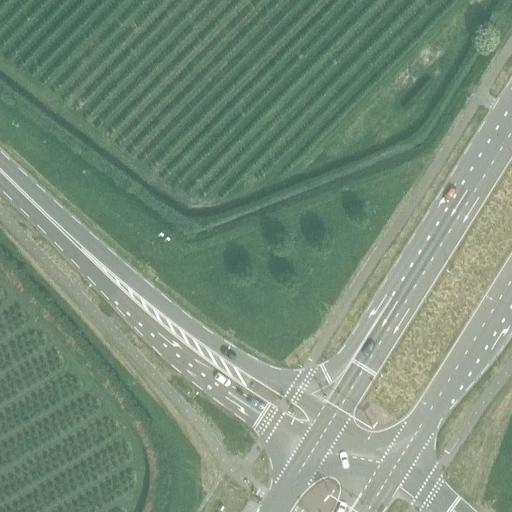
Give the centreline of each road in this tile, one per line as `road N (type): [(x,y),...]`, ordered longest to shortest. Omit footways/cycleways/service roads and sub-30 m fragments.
road 1 (primary): [(511,130),(363,368)]
road 2 (primary): [(124,289),(231,387),(317,442)]
road 3 (primary): [(397,461),(511,278)]
road 4 (primary): [(292,391),(124,289)]
road 5 (primary): [(124,289),(0,171)]
